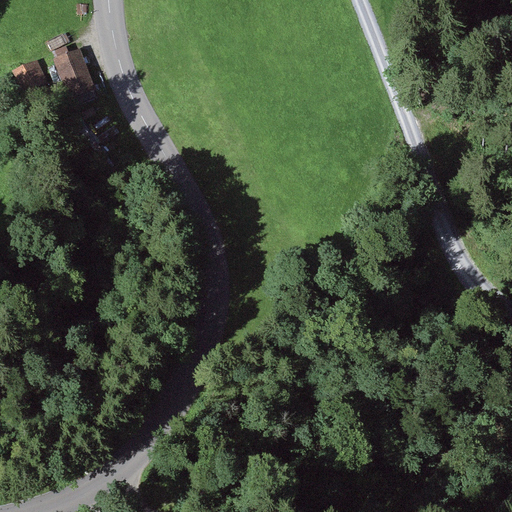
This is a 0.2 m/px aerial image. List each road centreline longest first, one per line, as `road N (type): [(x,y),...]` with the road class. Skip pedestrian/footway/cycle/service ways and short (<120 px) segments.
road 1 (tertiary): [(34,511),(108,477),(147,438),(188,378),(204,332),(197,232),(124,92),(107,0)]
road 2 (track): [(511,315),(455,254),(360,0)]
